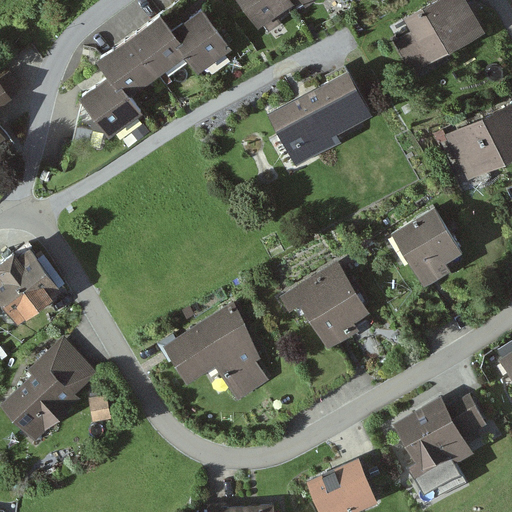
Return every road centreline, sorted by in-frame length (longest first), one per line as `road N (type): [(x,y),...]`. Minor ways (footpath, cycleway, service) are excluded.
road 1 (residential): [(38,212),(170,434),(198,452),(236,461),(278,454),(511,315)]
road 2 (residential): [(38,212),(347,33)]
road 3 (residential): [(1,216),(26,177),(48,81),(84,27),(120,0)]
